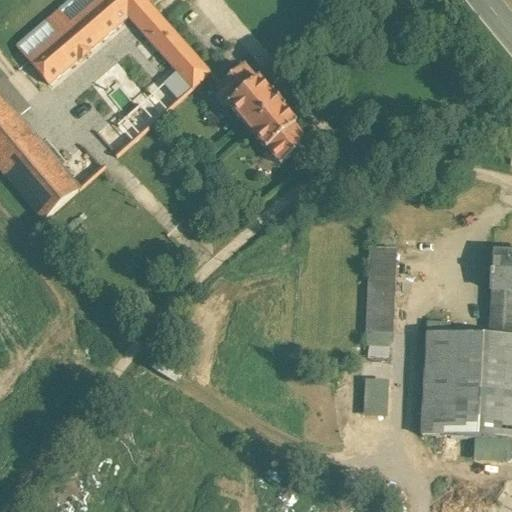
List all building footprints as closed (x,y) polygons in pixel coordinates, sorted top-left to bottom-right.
[(66,0),(16,43),(50,83),(128,17),(146,2),(148,0),(66,0)] [(165,23),(146,2),(128,17),(148,39),(165,23)] [(211,74),(165,23),(148,39),(193,90),(211,74)] [(259,81),(258,82),(245,66),(217,90),(230,105),(229,106),(266,150),(268,149),(281,165),(309,142),(295,126),(296,125),(284,110),(285,109),(273,95),(272,96),(259,81)] [(80,190),(0,96),(0,170),(44,222),(80,190)] [(119,117),(123,135),(152,128),(148,110),(119,117)] [(396,250),(371,249),(367,335),(392,336),(396,250)] [(511,255),(494,255),(493,272),(491,272),(490,291),(495,291),(511,292),(511,255)] [(511,339),(511,292),(495,291),(492,338),(511,339)] [(511,339),(492,338),(428,335),(423,437),(511,441),(511,339)] [(361,379),(361,416),(384,417),(385,379),(361,379)]
